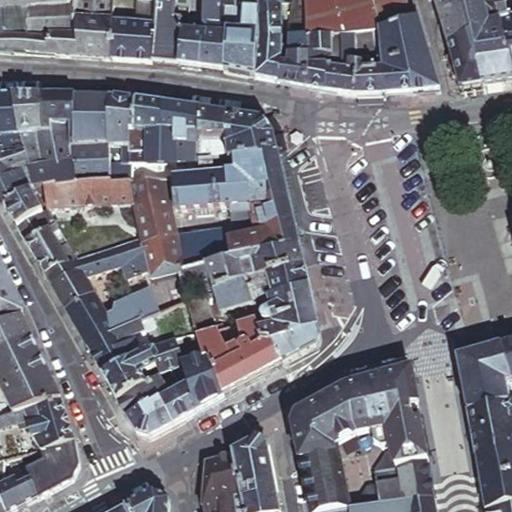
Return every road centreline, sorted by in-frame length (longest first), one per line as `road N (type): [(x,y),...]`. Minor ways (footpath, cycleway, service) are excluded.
road 1 (residential): [(268,405),(367,348),(325,130)]
road 2 (residential): [(325,130),(270,103),(145,80),(0,77)]
road 3 (residential): [(0,226),(125,480)]
road 4 (residential): [(325,130),(455,113)]
